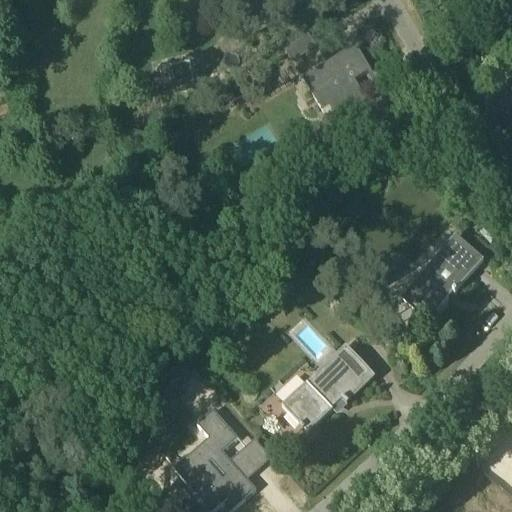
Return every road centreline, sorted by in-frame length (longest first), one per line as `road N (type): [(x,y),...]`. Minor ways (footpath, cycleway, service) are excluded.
road 1 (residential): [(312,511),(511,332)]
road 2 (residential): [(511,201),(381,0)]
